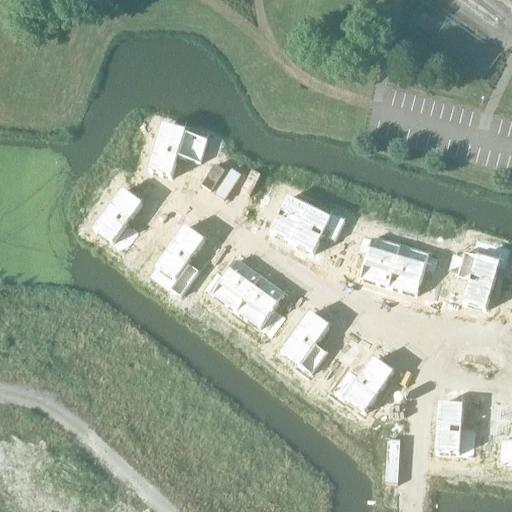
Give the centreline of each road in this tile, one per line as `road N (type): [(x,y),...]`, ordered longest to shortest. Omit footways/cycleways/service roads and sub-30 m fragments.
road 1 (residential): [(419,381),(511,392),(510,332),(439,328),(406,337)]
road 2 (residential): [(190,200),(406,337)]
road 3 (residential): [(0,396),(54,404),(162,511)]
road 4 (residential): [(419,381),(413,511)]
